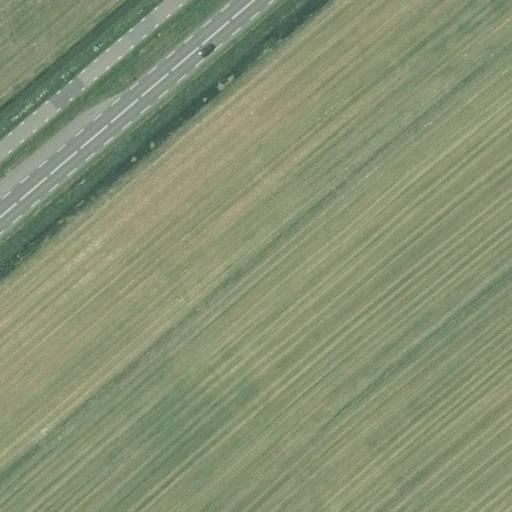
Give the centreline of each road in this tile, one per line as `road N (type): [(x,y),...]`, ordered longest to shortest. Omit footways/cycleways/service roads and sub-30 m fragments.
road 1 (primary): [(0,217),(253,0)]
road 2 (unclassified): [(0,152),(177,0)]
